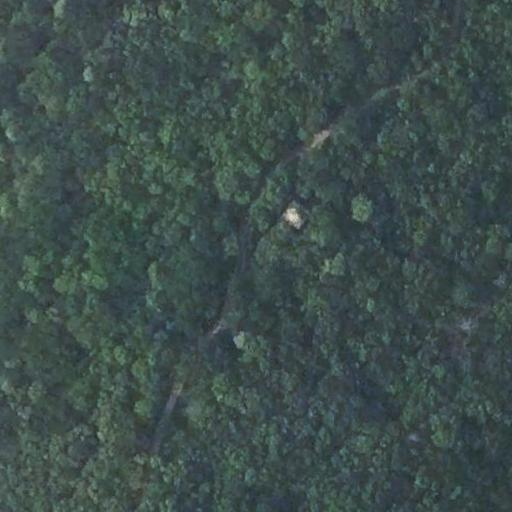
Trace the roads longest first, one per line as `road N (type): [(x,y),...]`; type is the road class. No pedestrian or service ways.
road 1 (track): [(141,511),(178,380),(232,297),(249,214)]
road 2 (track): [(459,0),(444,47),(420,73),(365,92),(285,155),(249,214)]
